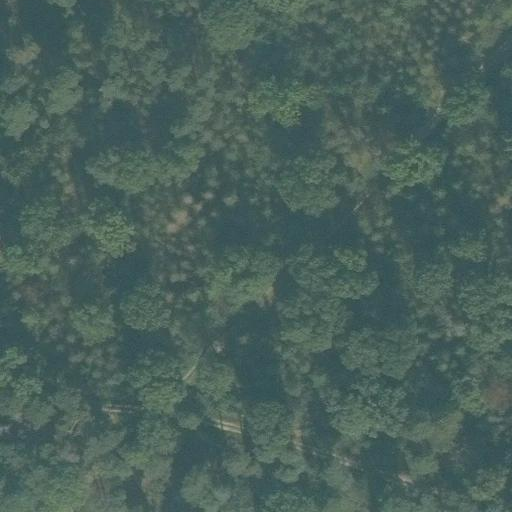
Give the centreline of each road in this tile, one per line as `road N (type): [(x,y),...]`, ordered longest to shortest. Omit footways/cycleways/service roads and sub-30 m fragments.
road 1 (track): [(77,486),(154,419),(511,43)]
road 2 (track): [(0,390),(15,403),(216,427),(477,494),(511,481)]
